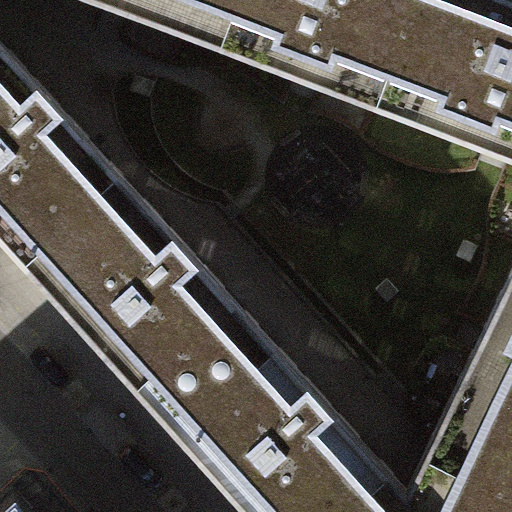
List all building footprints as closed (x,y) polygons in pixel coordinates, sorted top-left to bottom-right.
[(109,0),(204,36),(217,0),(109,0)] [(217,0),(204,36),(391,107),(432,0),(217,0)] [(511,0),(432,0),(391,107),(511,153),(511,0)] [(0,232),(21,255),(118,167),(0,37),(0,232)] [(90,331),(156,405),(254,317),(118,167),(21,255),(90,331)] [(511,269),(439,420),(511,454),(511,269)] [(224,479),(253,511),(339,511),(390,466),(254,317),(156,405),(224,479)] [(511,511),(511,454),(439,420),(420,460),(407,486),(390,466),(339,511),(511,511)] [(38,511),(16,487),(5,497),(0,502),(0,511),(38,511)]
